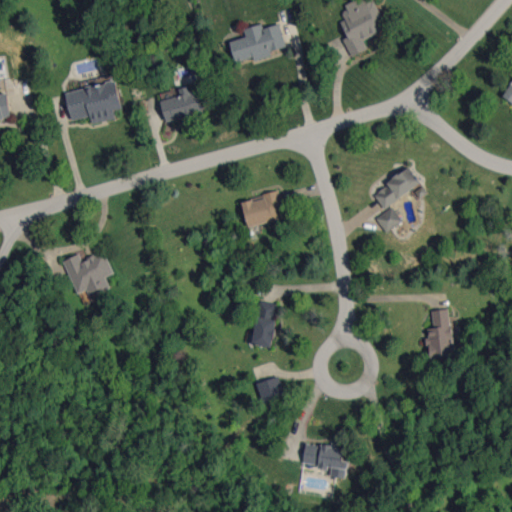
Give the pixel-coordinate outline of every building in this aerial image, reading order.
[(352,56),(368,49),(364,39),(387,29),(374,0),(356,0),(342,6),(348,19),(341,21),(348,37),(344,39),(352,56)] [(286,46),(280,24),(263,28),(262,24),(244,29),(246,37),(230,41),(236,64),(272,54),(271,51),(286,46)] [(66,91),(72,120),(91,116),(92,123),(116,119),(114,110),(122,108),(116,81),(66,91)] [(511,82),(503,97),(511,102),(511,82)] [(161,100),(167,122),(204,113),(198,88),(189,90),(189,87),(179,89),(181,95),(161,100)] [(0,119),(12,118),(8,93),(0,94),(0,119)] [(385,208),(421,182),(410,167),(374,194),(385,208)] [(277,210),(283,208),(279,192),(242,200),(249,226),(279,219),(277,210)] [(377,218),(386,232),(403,221),(393,207),(377,218)] [(64,261),(78,294),(87,290),(90,296),(111,287),(106,277),(114,273),(105,251),(82,261),(80,254),(64,261)] [(277,303),(258,301),(255,345),(274,347),(276,319),(277,303)] [(430,359),(459,357),(458,345),(453,345),(450,309),(433,310),(434,328),(428,328),(429,337),(428,337),(430,359)] [(285,396),(280,376),(259,381),(264,402),(285,396)] [(306,441),(304,463),(319,464),(319,468),(332,469),(331,476),(347,478),(351,447),(306,441)]
